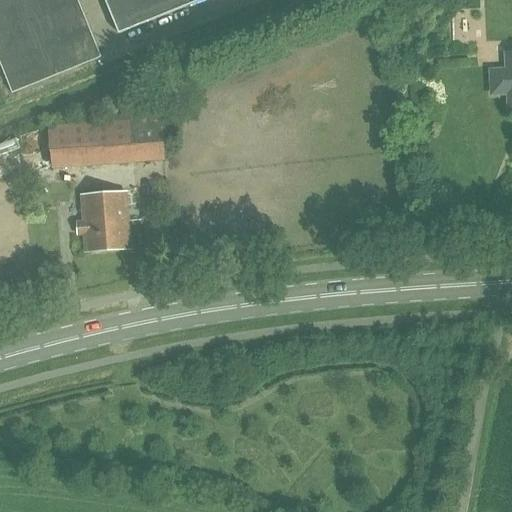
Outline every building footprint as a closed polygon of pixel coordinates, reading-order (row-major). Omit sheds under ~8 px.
[(0,0),(0,88),(5,102),(87,68),(58,0),(0,0)] [(104,0),(119,34),(203,0),(104,0)] [(511,54),(508,55),(509,72),(503,72),(499,73),(496,76),(494,79),(494,83),(494,87),(495,90),(497,94),(501,96),(504,96),(510,96),(511,108),(511,107),(511,54)] [(48,124),(51,166),(165,158),(161,107),(128,109),(129,118),(48,124)] [(87,253),(130,249),(126,194),(82,197),(84,223),(83,223),(84,235),(85,235),(87,253)]
